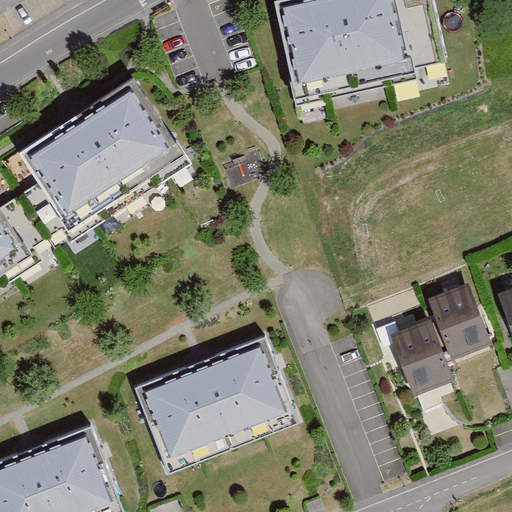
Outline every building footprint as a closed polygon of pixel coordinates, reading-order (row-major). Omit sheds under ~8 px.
[(429,0),(299,0),(272,6),(297,116),(422,87),(419,75),(446,69),(429,0)] [(0,291),(38,267),(28,252),(59,232),(69,248),(192,168),(135,82),(16,160),(36,189),(0,212),(0,211),(0,291)] [(411,286),(369,305),(376,321),(419,302),(411,286)] [(435,326),(393,342),(417,404),(461,387),(455,370),(494,356),(470,294),(429,310),(435,326)] [(511,295),(499,301),(511,335),(511,295)] [(264,341),(134,391),(170,484),(300,433),(264,341)] [(124,511),(91,426),(0,461),(0,511),(124,511)]
